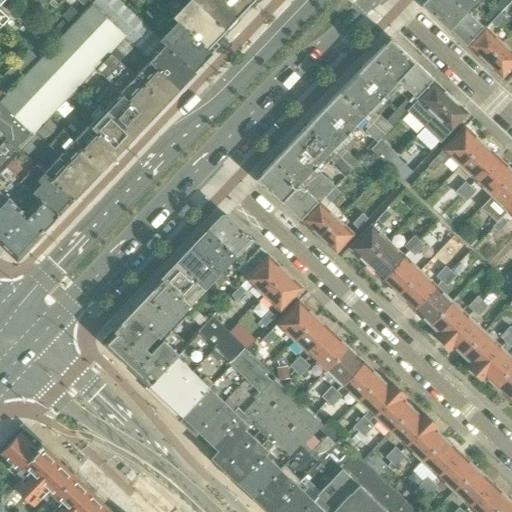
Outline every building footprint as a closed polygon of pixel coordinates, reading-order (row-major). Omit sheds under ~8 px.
[(58,5),(51,0),(49,4),(54,9),(58,5)] [(95,0),(94,0),(75,0),(86,9),(87,8),(91,3),(91,4),(95,0)] [(125,36),(124,37),(133,46),(144,56),(160,40),(122,4),(118,0),(95,0),(91,4),(125,36)] [(177,0),(167,12),(182,26),(210,53),(218,44),(213,40),(225,28),(193,0),(177,0)] [(193,0),(225,28),(242,10),(230,0),(193,0)] [(230,0),(242,10),(251,0),(230,0)] [(424,5),(448,28),(465,10),(454,0),(425,0),(424,2),(423,2),(422,2),(422,3),(422,4),(422,5),(423,5),(424,5)] [(454,0),(465,10),(472,17),(478,12),(473,7),(480,0),(454,0)] [(506,0),(498,0),(494,4),(494,5),(500,11),(509,3),(506,0)] [(0,131),(3,135),(0,138),(0,161),(4,165),(0,169),(0,203),(21,181),(36,165),(19,149),(55,111),(64,101),(95,69),(109,53),(124,37),(125,36),(91,4),(91,3),(87,8),(86,9),(78,16),(71,24),(37,60),(21,77),(11,87),(5,93),(0,98),(0,131)] [(500,11),(494,5),(487,13),(483,16),(485,18),(489,22),(490,22),(493,19),(499,12),(500,11)] [(69,7),(62,15),(71,24),(78,16),(69,7)] [(465,10),(448,28),(465,44),(482,26),(472,17),(465,10)] [(493,19),(490,22),(495,27),(505,17),(499,12),(493,19)] [(182,26),(165,44),(193,70),(210,53),(182,26)] [(468,45),(485,61),(501,44),(502,43),(495,37),(493,39),(482,29),(466,45),(467,46),(468,45)] [(133,46),(124,37),(109,53),(119,62),(133,46)] [(387,40),(372,56),(396,80),(414,62),(390,40),(390,39),(390,38),(389,38),(388,38),(388,39),(387,39),(387,40)] [(165,44),(160,49),(188,76),(193,70),(165,44)] [(511,54),(501,44),(485,61),(502,77),(511,65),(511,54)] [(160,49),(149,61),(177,87),(188,76),(160,49)] [(37,60),(29,52),(13,69),(21,77),(37,60)] [(109,53),(95,69),(111,84),(119,92),(147,119),(162,103),(134,76),(119,62),(109,53)] [(356,73),(380,97),(391,85),(399,94),(405,88),(396,80),(372,56),(356,73)] [(149,61),(134,76),(162,103),(177,87),(149,61)] [(396,80),(405,88),(413,95),(407,102),(411,105),(417,99),(415,97),(432,79),(414,62),(396,80)] [(21,77),(13,69),(12,68),(0,81),(0,88),(5,93),(11,87),(21,77)] [(339,91),(384,134),(391,126),(385,121),(379,114),(378,116),(370,108),(380,97),(356,73),(339,91)] [(433,82),(417,99),(411,105),(402,115),(407,120),(417,110),(418,111),(428,121),(434,115),(435,116),(451,98),(433,82)] [(96,100),(104,108),(132,135),(147,119),(119,92),(111,84),(96,100)] [(323,108),(348,131),(358,120),(366,129),(365,130),(377,142),(384,134),(339,91),(323,108)] [(451,98),(435,116),(443,124),(437,130),(439,132),(445,137),(467,114),(451,98)] [(405,99),(394,110),(401,116),(402,115),(411,105),(407,102),(405,99)] [(64,101),(55,111),(63,118),(72,108),(64,101)] [(132,135),(104,108),(89,124),(117,151),(132,135)] [(306,125),(351,169),(352,169),(358,163),(345,151),(337,143),(348,131),(323,108),(306,125)] [(401,116),(394,110),(385,121),(391,126),(400,117),(401,116)] [(36,132),(45,141),(57,127),(48,119),(36,132)] [(74,140),(102,166),(117,151),(89,124),(74,140)] [(344,176),(347,173),(351,169),(306,125),(289,144),(314,167),(325,155),(333,163),(332,164),(344,176)] [(449,156),(458,165),(480,142),(464,127),(443,150),(437,156),(442,161),(443,162),(449,156)] [(59,156),(86,183),(102,166),(74,140),(62,129),(47,145),(59,156)] [(464,182),(469,186),(496,158),(480,142),(458,165),(469,175),(462,182),(463,183),(464,182)] [(295,183),(317,204),(333,187),(334,186),(314,167),(289,144),(272,161),(295,183)] [(367,154),(358,163),(366,171),(375,162),(367,154)] [(43,172),(71,199),(86,183),(59,156),(43,172)] [(437,156),(427,166),(432,171),(442,161),(437,156)] [(481,186),(490,195),(511,172),(496,158),(469,186),(474,191),(476,192),(481,186)] [(387,166),(401,178),(407,171),(394,159),(387,166)] [(257,179),(279,200),(295,183),(272,161),(258,176),(257,176),(256,176),(256,177),(255,177),(255,178),(255,179),(256,179),(257,179)] [(21,181),(38,197),(56,215),(71,199),(43,172),(36,165),(21,181)] [(496,212),(501,217),(511,205),(511,172),(490,195),(501,205),(495,211),(496,212)] [(0,203),(0,238),(25,212),(24,212),(38,197),(21,181),(0,203)] [(450,207),(453,204),(469,186),(464,182),(463,183),(454,192),(452,190),(442,201),(450,207)] [(301,221),(302,220),(317,204),(295,183),(279,200),(301,221)] [(469,186),(453,204),(458,209),(474,191),(469,186)] [(317,204),(302,220),(318,236),(335,219),(336,218),(340,213),(329,202),(339,193),(333,187),(317,204)] [(25,212),(0,238),(0,241),(16,256),(20,252),(19,252),(26,245),(26,246),(27,244),(28,244),(56,215),(38,197),(24,212),(25,212)] [(511,219),(511,205),(501,217),(506,222),(508,224),(511,219)] [(386,209),(376,220),(381,225),(391,215),(386,209)] [(352,223),(357,228),(366,218),(361,213),(352,223)] [(221,215),(208,229),(235,255),(251,239),(225,214),(221,215)] [(501,217),(491,227),(486,233),(491,239),(506,222),(501,217)] [(335,219),(318,236),(335,251),(351,234),(335,219)] [(349,248),(350,249),(365,263),(387,241),(370,226),(349,248)] [(208,229),(192,246),(219,272),(235,255),(208,229)] [(408,251),(418,240),(414,236),(403,247),(408,251)] [(472,237),(467,243),(473,248),(478,243),(472,237)] [(381,279),(397,294),(419,271),(409,262),(414,257),(413,256),(424,246),(418,240),(408,251),(403,256),(381,279)] [(365,263),(381,279),(403,256),(398,252),(387,241),(365,263)] [(485,244),(477,252),(488,262),(496,255),(497,253),(486,243),(485,244)] [(192,246),(176,262),(204,288),(213,278),(219,285),(226,278),(219,272),(192,246)] [(259,247),(244,263),(253,272),(267,257),(268,256),(259,247)] [(246,279),(263,295),(284,273),(267,257),(253,272),(246,279)] [(176,262),(161,278),(189,304),(204,288),(176,262)] [(451,272),(455,276),(462,269),(458,265),(451,272)] [(435,276),(440,281),(451,271),(445,266),(435,276)] [(397,294),(413,309),(435,287),(419,271),(397,294)] [(413,309),(429,324),(451,302),(442,293),(447,288),(445,286),(455,276),(451,272),(451,271),(440,281),(435,287),(413,309)] [(258,322),(263,326),(264,327),(300,288),(284,273),(263,295),(273,305),(258,322)] [(161,278),(146,294),(174,320),(180,314),(189,322),(193,318),(198,313),(189,304),(161,278)] [(230,295),(236,300),(245,290),(240,285),(230,295)] [(146,294),(131,309),(159,336),(174,320),(146,294)] [(435,337),(442,344),(467,318),(473,311),(482,301),(477,296),(467,306),(466,305),(460,311),(451,302),(429,324),(439,333),(435,337)] [(482,301),(473,311),(477,316),(487,306),(482,301)] [(283,331),(293,340),(314,317),(298,302),(277,324),(283,331)] [(131,309),(118,323),(144,347),(156,335),(158,337),(159,336),(131,309)] [(193,318),(202,327),(207,322),(206,321),(198,313),(193,318)] [(199,331),(215,347),(228,333),(211,316),(206,321),(207,322),(202,327),(199,331)] [(293,340),(308,354),(330,332),(314,317),(293,340)] [(452,346),(461,355),(483,332),(467,318),(442,344),(448,350),(452,346)] [(230,331),(248,345),(256,335),(239,321),(230,331)] [(511,322),(499,336),(504,341),(511,333),(511,322)] [(103,339),(134,368),(149,352),(144,347),(118,323),(103,339)] [(266,345),(276,336),(270,330),(261,339),(266,345)] [(150,383),(182,414),(231,364),(215,347),(199,331),(186,344),(177,353),(149,382),(150,382),(150,383)] [(308,354),(325,370),(347,348),(330,332),(308,354)] [(467,368),(474,374),(499,348),(483,332),(461,355),(470,363),(467,368)] [(215,347),(231,364),(245,350),(228,333),(215,347)] [(134,368),(149,382),(177,353),(162,339),(149,352),(134,368)] [(336,380),(341,385),(362,362),(347,348),(325,370),(336,380)] [(484,376),(494,385),(511,365),(511,360),(499,348),(474,374),(480,380),(484,376)] [(245,350),(231,364),(261,392),(271,381),(265,375),(269,372),(245,350)] [(288,366),(294,371),(303,361),(298,356),(288,366)] [(303,361),(294,371),(299,376),(308,366),(303,361)] [(341,385),(356,400),(378,378),(362,362),(341,385)] [(182,414),(213,443),(261,392),(231,364),(182,414)] [(511,365),(494,385),(510,400),(511,397),(511,365)] [(212,456),(254,496),(300,446),(323,423),(275,377),(271,381),(261,392),(213,443),(219,449),(212,456)] [(367,421),(372,415),(398,389),(391,383),(387,387),(378,378),(356,400),(368,410),(362,416),(367,421)] [(320,396),(325,401),(335,391),(331,386),(320,396)] [(372,415),(389,430),(410,408),(401,399),(405,395),(398,389),(372,415)] [(335,391),(325,401),(331,406),(341,396),(335,391)] [(389,430),(405,445),(430,419),(423,413),(419,417),(410,408),(389,430)] [(362,416),(352,427),(358,432),(367,421),(362,416)] [(405,445),(421,461),(443,439),(433,430),(437,426),(430,419),(405,445)] [(373,426),(367,421),(358,432),(360,433),(363,437),(373,426)] [(351,439),(358,432),(352,427),(340,440),(345,445),(351,439)] [(0,468),(3,472),(10,478),(14,473),(22,465),(41,446),(42,445),(40,443),(39,444),(30,436),(31,435),(30,434),(30,435),(23,429),(19,433),(18,432),(17,433),(18,434),(0,452),(0,468)] [(358,432),(351,439),(356,444),(363,437),(360,433),(358,432)] [(254,496),(270,511),(334,443),(326,435),(309,454),(300,446),(254,496)] [(270,511),(271,511),(299,511),(354,454),(345,445),(340,440),(339,439),(334,443),(270,511)] [(431,482),(437,476),(458,454),(443,439),(421,461),(432,471),(426,477),(431,482)] [(13,487),(22,496),(58,460),(57,460),(57,461),(51,455),(52,455),(51,454),(50,455),(41,446),(22,465),(28,471),(21,478),(21,479),(13,487)] [(384,457),(390,462),(400,452),(394,447),(384,457)] [(362,460),(371,469),(378,475),(386,467),(370,451),(362,460)] [(400,452),(390,462),(395,467),(405,457),(400,452)] [(299,511),(329,511),(371,469),(362,460),(354,453),(354,454),(299,511)] [(437,476),(453,491),(474,468),(458,454),(437,476)] [(47,490),(53,496),(73,476),(63,467),(64,466),(63,466),(57,461),(58,461),(58,460),(22,496),(32,506),(47,490)] [(395,467),(390,462),(387,466),(392,471),(395,467)] [(458,507),(462,511),(463,511),(469,507),(490,484),(474,468),(453,491),(464,501),(458,507)] [(329,511),(416,511),(378,475),(371,469),(329,511)] [(50,511),(68,511),(89,491),(89,490),(89,491),(83,486),(83,485),(83,484),(82,485),(73,476),(53,496),(60,503),(50,511)] [(416,487),(422,492),(431,482),(426,477),(416,487)] [(431,482),(422,492),(427,497),(437,487),(431,482)] [(493,511),(507,499),(490,484),(469,507),(474,511),(493,511)] [(0,511),(6,511),(8,511),(10,511),(22,496),(13,487),(0,500),(0,511)] [(99,511),(105,506),(95,497),(96,497),(95,496),(95,497),(89,491),(90,491),(89,491),(68,511),(99,511)] [(511,511),(511,504),(507,499),(493,511),(511,511)]
